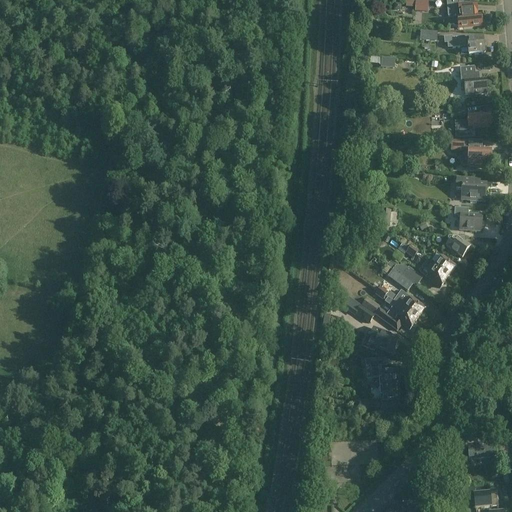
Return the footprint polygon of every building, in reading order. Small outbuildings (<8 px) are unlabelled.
[(474,3),(447,2),(449,16),(458,15),(459,28),(463,28),(481,26),(480,18),(475,18),(474,3)] [(423,19),(433,20),(433,10),(423,9),(423,19)] [(421,30),(420,41),(437,43),(438,31),(421,30)] [(452,38),(444,39),(445,46),(447,45),(448,50),(468,48),(468,56),(484,55),(482,39),(460,42),(459,39),(452,40),(452,38)] [(394,69),(395,60),(382,59),(382,68),(394,69)] [(462,82),(479,81),(479,74),(476,75),(475,68),(461,69),(462,82)] [(486,80),(479,81),(462,82),(462,83),(465,83),(466,97),(487,95),(486,80)] [(466,107),(450,109),(452,117),(467,115),(466,107)] [(467,123),(455,123),(455,138),(468,138),(468,129),(490,128),(490,127),(491,125),(491,123),(490,122),(489,115),(480,116),(480,114),(467,114),(467,120),(467,123)] [(469,147),(469,154),(474,155),(473,163),(490,164),(490,161),(492,161),(492,158),(491,157),(491,151),(483,150),(483,141),(469,140),(469,147)] [(456,179),(456,190),(462,190),(461,201),(485,203),(486,187),(471,186),(471,180),(456,179)] [(454,208),(454,216),(460,217),(459,231),(481,233),(482,216),(470,215),(470,210),(454,208)] [(390,211),(382,211),(381,227),(389,228),(390,211)] [(424,223),(419,226),(422,232),(427,228),(424,223)] [(449,243),(446,247),(450,250),(451,253),(455,256),(458,256),(462,259),(470,248),(464,243),(464,238),(448,237),(448,241),(449,243)] [(408,251),(416,256),(419,252),(412,246),(408,251)] [(435,263),(432,268),(447,279),(455,268),(447,262),(447,261),(443,258),(437,265),(435,263)] [(447,279),(432,268),(426,264),(420,272),(428,278),(426,280),(431,284),(431,283),(440,289),(447,279)] [(402,278),(413,286),(416,288),(423,278),(409,268),(402,278)] [(413,286),(402,278),(393,271),(389,277),(409,291),(413,286)] [(336,303),(343,294),(333,287),(326,296),(326,300),(336,303)] [(380,289),(377,293),(385,298),(387,295),(380,289)] [(401,310),(417,321),(425,310),(416,304),(417,303),(402,292),(393,304),(401,310)] [(385,298),(377,293),(375,296),(382,301),(385,298)] [(361,307),(343,294),(336,303),(355,317),(356,315),(369,325),(375,317),(374,316),(361,307)] [(367,299),(361,307),(374,316),(380,308),(367,299)] [(417,321),(401,310),(399,313),(401,315),(396,322),(400,326),(401,325),(410,331),(417,321)] [(374,330),(371,338),(377,341),(375,348),(393,355),(398,341),(385,336),(386,334),(374,330)] [(381,387),(398,386),(397,377),(394,377),(394,372),(381,373),(381,367),(387,367),(386,359),(366,361),(367,379),(379,378),(379,379),(380,379),(381,387)] [(398,386),(381,387),(381,395),(380,396),(381,402),(384,401),(384,402),(396,401),(396,395),(398,395),(398,386)] [(490,448),(468,450),(469,461),(491,459),(490,448)] [(475,502),(473,503),(474,508),(475,508),(475,510),(498,507),(497,493),(474,495),(475,502)]
